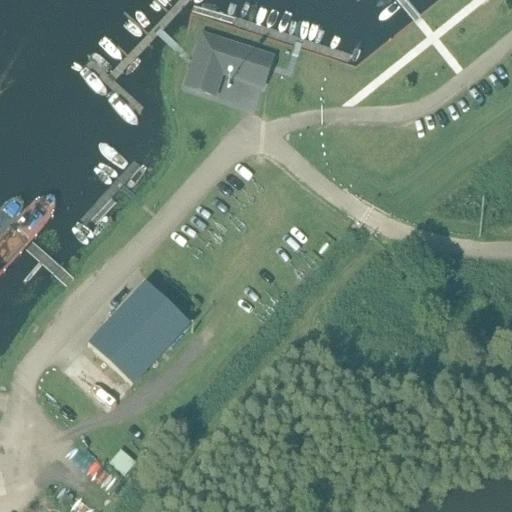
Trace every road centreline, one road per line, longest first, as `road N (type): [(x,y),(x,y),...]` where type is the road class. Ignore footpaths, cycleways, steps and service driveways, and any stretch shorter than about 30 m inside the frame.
road 1 (track): [(272,137),(241,142),(35,359),(24,389),(18,481),(0,507)]
road 2 (unclassified): [(378,222),(277,150),(274,131),(322,116),(425,109),(511,42)]
road 3 (track): [(310,321),(408,384),(511,391)]
road 4 (unclassified): [(378,222),(432,242),(511,250)]
road 5 (track): [(378,222),(310,321)]
